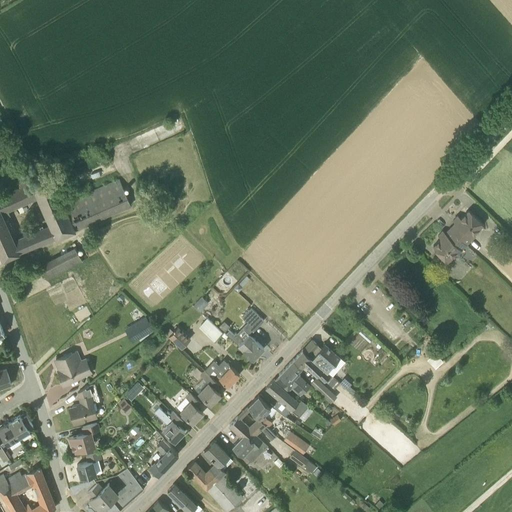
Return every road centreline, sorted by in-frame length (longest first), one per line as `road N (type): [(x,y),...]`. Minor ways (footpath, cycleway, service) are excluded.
road 1 (tertiary): [(511,113),(130,511)]
road 2 (residential): [(65,511),(33,386)]
